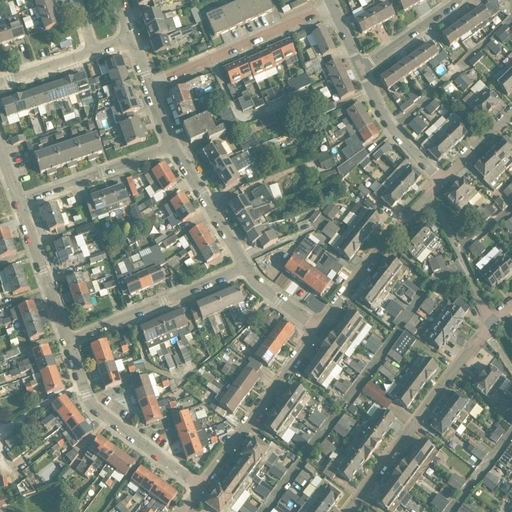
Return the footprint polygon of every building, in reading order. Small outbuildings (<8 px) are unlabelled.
[(32,0),(36,9),(50,3),(48,0),(32,0)] [(134,0),(138,8),(151,3),(154,9),(166,4),(163,0),(134,0)] [(246,0),(235,5),(244,25),(259,19),(250,0),(246,0)] [(267,0),(250,0),(259,19),(273,12),(267,0)] [(294,0),(296,3),(289,6),(292,11),(306,5),(304,0),(294,0)] [(363,0),(357,0),(359,3),(358,3),(361,9),(367,7),(363,0)] [(403,13),(414,7),(409,0),(395,0),(402,12),(403,13)] [(40,20),(54,15),(50,3),(36,9),(40,20)] [(376,10),(383,24),(394,18),(386,4),(376,10)] [(220,12),(229,32),(244,25),(235,5),(220,12)] [(376,10),(373,5),(363,11),(366,16),(365,16),(372,29),(383,24),(376,10)] [(472,16),(482,30),(492,24),(489,20),(498,13),(496,11),(487,5),(482,10),(482,9),(472,16)] [(6,23),(12,42),(24,39),(17,17),(11,19),(8,9),(2,11),(3,13),(3,14),(5,21),(6,23)] [(167,22),(173,20),(173,19),(176,18),(175,13),(161,18),(159,12),(141,18),(145,30),(163,23),(167,22)] [(214,38),(229,32),(220,12),(205,18),(214,38)] [(54,15),(40,20),(45,32),(59,26),(54,15)] [(361,35),(372,29),(365,16),(354,22),(361,35)] [(472,37),(482,30),(472,16),(462,23),(472,37)] [(12,42),(6,23),(0,24),(0,44),(1,46),(12,42)] [(163,23),(145,30),(150,41),(167,35),(163,23)] [(462,44),(472,37),(462,23),(452,30),(460,42),(462,44)] [(504,34),(508,30),(504,26),(494,36),(498,40),(504,34)] [(190,28),(160,42),(151,45),(155,56),(169,51),(172,53),(176,51),(179,47),(176,41),(192,34),(190,28)] [(312,50),(329,42),(324,30),(310,37),(307,30),(293,36),(296,43),(306,38),(312,50)] [(450,49),(460,42),(452,30),(441,37),(450,49)] [(508,38),(504,34),(498,40),(502,44),(508,38)] [(277,45),(285,62),(295,57),(288,41),(289,41),(289,40),(277,45)] [(321,64),(321,65),(322,64),(320,59),(322,58),(322,59),(334,53),(329,42),(312,50),(316,60),(311,63),(303,66),(305,72),(321,64)] [(491,43),(490,43),(486,47),(496,57),(500,53),(491,43)] [(275,69),(274,67),(285,62),(277,45),(266,50),(267,53),(274,70),(275,69)] [(420,52),(428,64),(428,63),(438,57),(430,45),(420,52)] [(418,71),(428,64),(420,52),(410,59),(418,71)] [(256,57),(264,74),(274,70),(267,53),(256,57)] [(483,58),(478,54),(468,64),(472,68),(483,58)] [(246,62),(253,79),(264,74),(256,57),(246,62)] [(108,76),(124,70),(121,60),(111,63),(110,58),(96,63),(98,69),(105,67),(108,76)] [(407,78),(418,71),(410,59),(399,66),(407,78)] [(253,79),(246,62),(244,60),(234,64),(241,81),(244,88),(255,83),(253,79)] [(329,79),(343,73),(338,62),(323,69),(321,65),(321,64),(305,72),(307,76),(314,73),(315,75),(322,72),(326,82),(330,80),(329,79)] [(231,86),(241,81),(234,64),(223,69),(231,86)] [(511,83),(511,65),(511,64),(502,73),(511,83)] [(398,84),(407,78),(399,66),(389,73),(397,85),(398,84)] [(111,86),(128,81),(124,70),(108,76),(104,78),(105,82),(110,81),(111,86)] [(335,91),(349,84),(343,73),(329,79),(330,80),(335,91)] [(401,89),(398,84),(397,85),(389,73),(379,80),(387,92),(391,89),(395,94),(401,89)] [(507,97),(511,92),(511,83),(502,73),(492,82),(507,97)] [(434,83),(427,74),(422,77),(429,86),(434,83)] [(292,81),(297,92),(310,86),(306,75),(292,81)] [(458,79),(468,89),(472,85),(462,75),(458,79)] [(81,102),(91,98),(90,96),(95,94),(91,81),(86,83),(83,76),(73,80),(81,102)] [(196,106),(195,104),(192,99),(193,99),(190,92),(210,83),(208,79),(184,88),(185,90),(169,95),(175,113),(196,106)] [(463,93),(468,89),(458,79),(453,83),(463,93)] [(63,83),(68,99),(74,97),(77,106),(82,104),(81,102),(73,80),(63,83)] [(115,97),(131,91),(128,81),(111,86),(107,88),(109,93),(105,95),(107,100),(115,97)] [(288,96),(297,92),(292,81),(287,83),(289,88),(286,90),(288,96)] [(72,109),(71,107),(68,99),(63,83),(52,87),(58,103),(57,103),(61,113),(72,109)] [(349,84),(335,91),(340,102),(354,95),(349,84)] [(58,103),(52,87),(46,89),(45,86),(41,87),(50,114),(50,113),(55,112),(52,105),(57,103),(58,103)] [(51,116),(50,113),(50,114),(41,87),(37,89),(38,92),(32,94),(39,114),(40,114),(38,110),(44,108),(47,115),(48,118),(51,116)] [(271,91),(276,101),(285,97),(283,91),(279,93),(277,88),(271,91)] [(475,97),(490,113),(500,104),(484,88),(475,97)] [(321,97),(328,93),(326,89),(319,92),(321,97)] [(115,108),(135,101),(131,91),(115,97),(117,101),(113,103),(115,108)] [(267,105),(276,101),(271,91),(266,93),(268,98),(264,100),(267,105)] [(251,102),(250,100),(249,100),(246,92),(241,95),(243,99),(238,101),(240,107),(251,102)] [(328,93),(321,97),(324,101),(331,98),(328,93)] [(409,102),(412,107),(413,106),(412,104),(418,100),(412,93),(407,97),(410,101),(409,102)] [(35,116),(39,114),(32,94),(21,97),(27,113),(34,111),(35,116)] [(396,103),(400,100),(396,95),(392,98),(396,103)] [(17,117),(27,113),(21,97),(11,101),(17,117)] [(250,100),(251,102),(253,108),(254,108),(255,110),(264,106),(262,101),(258,103),(256,97),(250,100)] [(480,122),(490,113),(475,97),(465,107),(480,122)] [(7,120),(17,117),(11,101),(1,104),(3,111),(0,111),(0,119),(2,126),(8,124),(7,120)] [(115,108),(110,109),(116,125),(134,119),(132,114),(138,112),(135,101),(115,108)] [(242,112),(253,108),(251,102),(240,107),(242,112)] [(403,114),(412,107),(409,102),(399,109),(403,114)] [(429,106),(435,112),(439,108),(433,102),(429,106)] [(196,106),(175,113),(180,128),(205,117),(201,109),(200,109),(197,103),(195,104),(196,106)] [(332,104),(320,109),(323,116),(335,110),(332,104)] [(335,135),(365,117),(359,106),(346,114),(349,119),(342,123),(343,124),(329,132),(331,137),(335,135)] [(430,116),(435,112),(429,106),(425,111),(430,116)] [(222,120),(232,115),(230,110),(219,114),(222,120)] [(275,114),(261,120),(265,129),(279,124),(275,114)] [(470,114),(466,118),(474,126),(478,123),(470,114)] [(224,126),(235,121),(232,115),(222,120),(224,126)] [(305,125),(310,119),(306,115),(301,121),(305,125)] [(450,130),(461,141),(469,133),(458,122),(460,121),(454,115),(445,123),(451,130),(450,130)] [(208,117),(205,118),(182,128),(190,145),(206,138),(208,143),(225,136),(222,129),(218,131),(214,121),(210,122),(208,117)] [(351,140),(371,127),(365,117),(335,135),(337,139),(347,134),(350,140),(351,140)] [(412,122),(422,132),(426,128),(417,118),(412,122)] [(138,121),(128,124),(119,127),(126,148),(145,142),(143,136),(146,135),(143,125),(139,126),(138,121)] [(235,121),(224,126),(226,131),(237,126),(235,121)] [(417,137),(422,132),(412,122),(408,127),(417,137)] [(453,148),(461,141),(450,130),(451,130),(445,123),(437,131),(453,148)] [(359,166),(360,165),(367,158),(361,148),(378,138),(371,127),(351,140),(350,140),(345,143),(348,148),(341,152),(348,163),(337,170),(341,183),(359,166)] [(445,156),(453,148),(437,131),(428,139),(434,145),(435,145),(445,156)] [(75,142),(81,161),(87,159),(88,163),(98,159),(96,156),(102,154),(96,135),(75,142)] [(13,147),(18,145),(25,143),(23,137),(11,141),(13,147)] [(437,163),(445,156),(435,145),(434,145),(428,139),(420,148),(425,154),(427,152),(437,163)] [(508,157),(511,161),(511,147),(505,140),(497,147),(507,158),(508,157)] [(239,144),(243,152),(249,150),(244,141),(239,144)] [(76,163),(81,161),(75,142),(54,149),(61,168),(66,167),(67,170),(77,166),(76,163)] [(61,168),(54,149),(33,156),(29,144),(26,146),(33,166),(36,164),(40,175),(46,173),(47,177),(56,173),(55,170),(61,168)] [(226,159),(227,159),(232,156),(225,144),(219,146),(217,144),(203,153),(212,168),(226,159)] [(378,152),(382,157),(391,149),(387,144),(378,152)] [(505,171),(511,164),(511,161),(508,157),(507,158),(497,147),(489,155),(505,171)] [(377,162),(382,157),(378,152),(372,157),(377,162)] [(243,163),(218,178),(225,190),(240,180),(237,176),(260,160),(257,155),(250,158),(243,163)] [(329,155),(321,159),(325,169),(327,171),(335,168),(329,155)] [(497,179),(505,171),(489,155),(481,162),(492,173),(491,173),(496,179),(497,179)] [(218,178),(243,163),(239,157),(230,164),(227,159),(226,159),(212,168),(218,178)] [(366,159),(360,165),(359,166),(363,170),(370,163),(366,159)] [(396,171),(413,187),(421,179),(410,169),(411,167),(405,162),(396,171)] [(502,184),(497,179),(496,179),(491,173),(492,173),(481,162),(473,170),(484,180),(482,182),(489,189),(493,193),(502,184)] [(254,169),(260,179),(270,173),(263,163),(254,169)] [(150,187),(170,176),(164,166),(144,177),(150,187)] [(406,195),(413,187),(396,171),(389,179),(406,195)] [(139,176),(131,179),(126,181),(132,197),(137,196),(132,182),(140,179),(139,176)] [(170,176),(150,187),(156,196),(162,192),(163,194),(176,186),(170,176)] [(398,203),(406,195),(389,179),(381,187),(387,193),(388,192),(398,203)] [(453,189),(468,204),(477,195),(463,180),(453,189)] [(251,212),(273,205),(273,204),(274,204),(269,190),(268,187),(266,186),(265,186),(264,186),(258,190),(257,190),(253,192),(254,193),(251,194),(255,202),(249,206),(244,198),(229,207),(236,220),(250,211),(251,212)] [(357,191),(366,198),(370,193),(361,186),(357,191)] [(391,210),(398,203),(388,192),(387,193),(381,187),(373,196),(379,202),(380,200),(391,210)] [(111,191),(118,211),(126,208),(128,207),(129,206),(122,188),(111,191)] [(459,213),(468,204),(453,189),(444,198),(459,213)] [(511,204),(511,195),(507,190),(502,194),(511,204)] [(108,214),(114,212),(118,211),(111,191),(101,195),(108,215),(108,214)] [(92,221),(108,215),(101,195),(90,199),(90,200),(85,202),(92,221)] [(139,215),(149,209),(156,204),(151,195),(145,198),(147,203),(137,209),(139,215)] [(175,215),(188,207),(182,197),(164,208),(169,218),(175,214),(175,215)] [(497,197),(493,202),(498,207),(503,202),(497,197)] [(327,218),(335,208),(330,204),(322,214),(327,218)] [(139,215),(137,209),(135,205),(130,208),(131,212),(130,213),(135,225),(136,229),(143,226),(139,215)] [(263,227),(268,225),(264,218),(277,210),(273,205),(251,212),(250,211),(236,220),(246,237),(263,227)] [(485,210),(491,217),(496,212),(490,205),(485,210)] [(45,222),(59,217),(55,206),(41,211),(45,222)] [(188,207),(175,215),(178,220),(174,222),(177,227),(194,217),(188,207)] [(476,212),(486,222),(490,218),(483,210),(480,207),(476,212)] [(335,208),(327,218),(331,222),(340,212),(335,208)] [(143,226),(146,232),(159,224),(149,209),(139,215),(143,226)] [(356,219),(373,233),(381,223),(364,209),(356,219)] [(480,227),(486,222),(476,212),(471,217),(480,227)] [(59,217),(45,222),(49,233),(63,228),(59,217)] [(365,243),(373,233),(356,219),(348,229),(365,243)] [(507,232),(511,228),(511,227),(508,222),(502,226),(507,232)] [(326,228),(335,235),(339,231),(329,223),(326,228)] [(94,224),(75,231),(78,238),(96,231),(94,224)] [(265,237),(272,233),(267,226),(268,225),(263,227),(246,237),(254,249),(257,247),(255,244),(265,237)] [(409,236),(426,251),(428,248),(435,240),(420,226),(416,231),(415,230),(409,236)] [(189,248),(207,237),(201,228),(183,238),(189,248)] [(331,241),(335,235),(326,228),(321,233),(331,241)] [(357,252),(365,243),(348,229),(340,239),(357,252)] [(0,246),(10,243),(6,231),(0,233),(0,246)] [(255,244),(257,247),(260,245),(263,251),(277,242),(272,233),(265,237),(255,244)] [(349,262),(357,252),(340,239),(335,235),(331,241),(327,245),(332,249),(349,262)] [(115,236),(99,242),(102,250),(118,244),(115,236)] [(164,236),(156,241),(159,245),(167,240),(164,236)] [(175,236),(162,244),(165,250),(176,244),(175,243),(178,241),(175,236)] [(416,262),(426,251),(409,236),(403,243),(405,244),(401,249),(408,255),(416,262)] [(200,255),(213,247),(207,237),(189,248),(189,249),(194,258),(200,255)] [(126,240),(129,247),(134,245),(131,238),(126,240)] [(78,250),(78,249),(74,239),(54,246),(58,257),(78,250)] [(311,254),(316,247),(305,239),(300,246),(305,250),(297,259),(294,257),(284,271),(293,278),(303,264),(306,260),(311,254)] [(472,247),(480,255),(485,251),(477,242),(472,247)] [(10,243),(0,246),(0,259),(14,255),(10,243)] [(160,253),(165,250),(162,244),(157,247),(160,253)] [(164,283),(158,269),(165,266),(160,253),(157,247),(150,250),(152,255),(141,260),(144,267),(152,287),(164,283)] [(213,247),(200,255),(206,265),(219,257),(213,247)] [(312,253),(318,257),(322,252),(317,247),(312,253)] [(476,259),(480,255),(472,247),(468,251),(476,259)] [(78,250),(58,257),(61,268),(83,260),(79,249),(78,249),(78,250)] [(126,256),(130,266),(133,264),(128,251),(124,253),(125,256),(126,256)] [(185,251),(179,254),(181,259),(187,255),(185,251)] [(104,253),(88,258),(90,265),(106,260),(104,253)] [(489,265),(503,280),(510,274),(508,273),(511,269),(511,267),(499,254),(490,262),(491,263),(489,265)] [(130,267),(131,267),(130,266),(126,256),(125,256),(120,258),(123,264),(127,274),(121,276),(115,279),(122,294),(127,292),(130,297),(141,292),(133,272),(130,267)] [(435,259),(439,271),(445,269),(440,257),(435,259)] [(311,292),(332,263),(328,259),(321,268),(317,265),(315,267),(312,271),(302,285),(311,292)] [(381,270),(398,283),(406,272),(389,259),(381,270)] [(433,274),(439,271),(435,259),(428,262),(433,274)] [(332,263),(311,292),(320,298),(330,285),(325,281),(331,273),(337,277),(342,270),(332,263)] [(302,285),(312,271),(303,264),(293,278),(302,285)] [(204,265),(195,271),(198,276),(207,271),(204,265)] [(497,286),(503,280),(489,265),(478,274),(491,289),(496,285),(497,286)] [(152,287),(144,267),(133,272),(141,292),(152,287)] [(7,285),(23,280),(19,268),(3,273),(7,285)] [(390,293),(391,292),(398,283),(381,270),(373,280),(390,293)] [(70,292),(91,284),(87,273),(66,281),(70,292)] [(23,280),(7,285),(12,297),(27,291),(23,280)] [(382,303),(390,293),(373,280),(365,290),(382,303)] [(106,291),(111,289),(115,288),(113,282),(103,286),(104,291),(105,292),(106,291)] [(408,291),(414,296),(418,291),(407,282),(403,287),(408,291)] [(73,302),(87,298),(87,297),(95,295),(95,294),(91,284),(70,292),(73,302)] [(226,293),(240,325),(244,323),(240,313),(245,311),(242,304),(243,304),(241,300),(239,294),(237,288),(226,293)] [(374,313),(382,303),(365,290),(358,300),(374,313)] [(414,296),(408,291),(405,296),(411,300),(414,296)] [(235,327),(240,325),(226,293),(216,297),(223,313),(228,311),(235,327)] [(218,315),(223,313),(216,297),(206,302),(219,333),(224,331),(222,326),(218,315)] [(87,298),(73,302),(77,313),(91,309),(87,298)] [(423,304),(432,311),(436,307),(427,299),(423,304)] [(439,316),(457,330),(462,323),(460,322),(464,317),(463,317),(469,310),(458,300),(452,308),(448,305),(439,316)] [(215,335),(219,333),(206,302),(195,306),(196,309),(190,312),(195,323),(201,320),(202,322),(208,319),(215,335)] [(388,306),(399,315),(403,310),(391,302),(388,306)] [(21,320),(36,315),(32,304),(17,309),(18,312),(11,315),(13,323),(21,320)] [(429,316),(432,311),(423,304),(419,309),(429,316)] [(395,320),(399,315),(388,306),(384,311),(395,320)] [(184,349),(186,348),(185,348),(188,347),(186,341),(185,341),(184,338),(190,335),(180,312),(170,317),(179,338),(181,342),(184,349)] [(274,332),(287,342),(294,333),(281,323),(278,326),(268,319),(271,316),(266,312),(259,321),(264,325),(264,324),(274,332)] [(342,324),(359,336),(366,326),(350,313),(342,324)] [(25,331),(39,326),(36,315),(21,320),(25,331)] [(456,330),(457,330),(439,316),(431,326),(449,340),(449,339),(456,330)] [(169,343),(179,338),(170,317),(159,321),(169,343)] [(163,345),(169,343),(159,321),(150,326),(158,347),(161,352),(163,357),(169,371),(175,369),(169,355),(168,356),(163,345)] [(351,347),(359,336),(342,324),(334,334),(334,333),(333,333),(351,347)] [(416,332),(407,325),(403,330),(413,337),(416,332)] [(39,326),(25,331),(29,342),(43,337),(39,326)] [(139,330),(148,351),(158,347),(150,326),(139,330)] [(444,347),(449,340),(431,326),(423,338),(427,341),(427,342),(438,351),(442,346),(444,347)] [(281,351),(287,342),(274,332),(267,341),(281,351)] [(281,351),(267,341),(265,344),(250,333),(246,339),(274,360),(281,351)] [(344,356),(351,347),(333,333),(326,344),(344,357),(344,356)] [(390,352),(401,361),(415,342),(404,333),(390,352)] [(121,349),(127,348),(127,347),(133,345),(130,335),(123,337),(125,343),(120,345),(121,349)] [(367,342),(378,351),(382,346),(370,338),(367,342)] [(267,369),(274,360),(246,339),(243,343),(257,353),(254,358),(252,356),(247,362),(259,371),(263,366),(267,369)] [(184,349),(181,342),(176,344),(177,346),(185,364),(191,362),(188,353),(186,348),(184,349)] [(375,356),(378,351),(367,342),(363,347),(375,356)] [(93,359),(109,353),(106,343),(90,348),(93,359)] [(319,354),(336,367),(344,357),(326,344),(318,354),(319,355),(319,354)] [(18,370),(51,358),(47,348),(32,353),(34,359),(28,361),(22,363),(22,364),(17,365),(16,363),(12,365),(13,367),(14,371),(18,370)] [(18,350),(5,355),(8,361),(20,356),(18,350)] [(398,365),(401,361),(390,352),(387,356),(398,365)] [(97,370),(113,364),(109,353),(93,359),(97,370)] [(311,365),(328,377),(336,367),(319,354),(319,355),(311,365)] [(412,367),(429,380),(437,370),(420,357),(412,367)] [(32,377),(55,369),(51,358),(18,370),(20,375),(25,373),(25,372),(30,371),(32,377)] [(101,380),(116,374),(124,371),(121,361),(113,364),(97,370),(101,380)] [(128,370),(143,365),(142,361),(127,366),(128,370)] [(356,366),(363,371),(367,366),(360,361),(357,366),(356,366)] [(356,366),(357,366),(352,362),(348,367),(359,376),(363,371),(356,366)] [(238,379),(252,389),(259,380),(245,370),(242,374),(232,367),(228,364),(224,369),(229,372),(228,372),(238,380),(238,379)] [(143,365),(128,370),(130,375),(135,373),(136,375),(145,372),(143,365)] [(321,387),(328,377),(311,365),(303,375),(320,388),(321,387)] [(421,390),(429,380),(412,367),(405,377),(421,390)] [(480,378),(498,391),(498,390),(505,381),(488,367),(480,378)] [(382,368),(381,368),(377,372),(385,378),(392,384),(396,379),(395,378),(382,368)] [(42,385),(58,379),(55,369),(32,377),(33,382),(29,384),(24,386),(26,391),(31,389),(42,385)] [(245,398),(232,388),(227,384),(223,389),(212,381),(213,380),(205,373),(201,378),(211,386),(239,407),(245,398)] [(116,374),(101,380),(104,391),(120,385),(116,374)] [(414,400),(421,390),(405,377),(397,387),(397,388),(414,400)] [(134,394),(151,388),(147,378),(130,384),(134,394)] [(490,401),(498,391),(480,378),(472,388),(485,398),(486,398),(490,401)] [(58,379),(42,385),(46,396),(62,391),(58,379)] [(245,398),(252,389),(238,379),(238,380),(232,388),(245,398)] [(168,383),(162,385),(163,389),(169,388),(171,393),(177,391),(174,381),(168,383)] [(341,386),(348,391),(351,386),(345,381),(342,386),(341,386)] [(341,386),(342,386),(337,382),(333,387),(344,396),(348,391),(341,386)] [(365,388),(381,400),(385,395),(369,383),(365,388)] [(220,405),(218,406),(227,413),(232,416),(239,407),(211,386),(208,390),(217,397),(214,401),(220,405)] [(285,397),(302,409),(310,399),(293,387),(285,397)] [(397,388),(397,387),(389,398),(406,410),(414,400),(397,388)] [(138,404),(154,398),(151,388),(134,394),(138,404)] [(377,405),(381,400),(365,388),(361,393),(377,405)] [(462,411),(469,416),(475,407),(469,402),(468,403),(456,394),(449,403),(461,412),(462,411)] [(295,420),(302,409),(285,397),(278,408),(295,420)] [(44,428),(71,407),(64,398),(51,408),(55,413),(41,424),(44,428)] [(169,405),(174,403),(173,399),(156,405),(154,398),(138,404),(141,414),(163,407),(164,407),(169,406),(169,405)] [(212,403),(208,408),(214,412),(223,418),(226,414),(218,407),(212,403)] [(468,417),(469,416),(462,411),(461,412),(449,403),(443,412),(461,425),(462,425),(468,417)] [(64,426),(78,416),(71,407),(44,428),(48,433),(55,427),(58,431),(64,426)] [(168,418),(164,407),(163,407),(141,414),(145,426),(168,418)] [(357,411),(351,407),(347,411),(354,416),(357,411)] [(288,430),(295,420),(278,408),(270,418),(288,430)] [(371,420),(387,433),(395,422),(379,410),(371,420)] [(175,430),(198,422),(197,422),(196,418),(194,411),(171,419),(175,430)] [(311,416),(322,425),(326,420),(315,411),(312,415),(311,416)] [(461,426),(461,425),(443,412),(436,420),(448,429),(448,430),(454,435),(456,433),(461,426)] [(65,440),(84,425),(78,416),(64,426),(68,431),(62,436),(65,440)] [(319,430),(322,425),(311,416),(307,421),(319,430)] [(280,441),(288,430),(270,418),(263,428),(280,441)] [(336,426),(348,435),(352,429),(341,421),(341,420),(336,426)] [(380,443),(387,433),(371,420),(363,430),(381,444),(381,443),(380,443)] [(447,444),(454,435),(448,430),(448,429),(436,420),(430,429),(442,438),(440,439),(447,444)] [(179,441),(202,432),(198,422),(175,430),(179,441)] [(228,422),(216,426),(218,434),(230,430),(228,422)] [(43,429),(39,424),(33,428),(37,433),(43,429)] [(84,425),(65,440),(72,449),(91,434),(84,425)] [(344,439),(348,435),(336,426),(333,431),(344,439)] [(381,444),(363,430),(356,440),(355,440),(373,454),(381,444)] [(499,440),(503,435),(497,430),(493,435),(499,440)] [(210,441),(215,439),(214,435),(204,438),(202,432),(179,441),(182,450),(198,445),(199,446),(210,442),(210,441)] [(300,440),(307,445),(310,440),(304,435),(301,439),(300,440)] [(496,444),(499,440),(493,435),(489,440),(496,444)] [(18,446),(19,447),(21,445),(14,436),(4,443),(11,452),(12,450),(18,446)] [(300,440),(301,439),(296,436),(292,441),(303,450),(307,445),(300,440)] [(94,464),(107,445),(98,438),(85,457),(94,464)] [(365,464),(373,454),(355,440),(347,451),(365,464)] [(247,450),(266,464),(277,449),(271,445),(267,450),(254,441),(247,450)] [(321,446),(332,455),(336,450),(324,441),(321,446)] [(62,442),(57,445),(57,446),(51,450),(54,454),(65,446),(62,442)] [(413,452),(430,465),(438,455),(421,442),(413,452)] [(107,465),(117,452),(107,445),(94,464),(90,469),(84,477),(88,480),(95,471),(96,472),(103,463),(107,465)] [(202,456),(199,446),(198,445),(182,450),(186,462),(202,456)] [(477,445),(476,446),(474,449),(485,458),(489,453),(477,445)] [(24,454),(19,447),(18,446),(12,450),(11,452),(7,456),(12,463),(24,454)] [(328,460),(332,455),(321,446),(317,451),(328,460)] [(482,463),(485,458),(474,449),(470,454),(482,463)] [(65,457),(71,464),(78,456),(74,450),(65,457)] [(242,460),(259,472),(266,464),(247,450),(240,459),(242,460)] [(365,464),(347,451),(340,460),(340,461),(356,473),(364,464),(365,464)] [(116,472),(126,458),(117,452),(107,465),(102,472),(106,476),(103,480),(101,483),(98,487),(102,490),(105,485),(106,486),(109,481),(108,481),(115,472),(116,472)] [(422,475),(430,465),(413,452),(406,462),(405,463),(422,475)] [(126,458),(116,472),(125,479),(135,465),(126,458)] [(340,461),(340,460),(337,458),(334,462),(333,463),(331,462),(326,469),(335,476),(337,475),(349,484),(356,473),(340,461)] [(256,477),(259,472),(242,460),(235,470),(252,482),(256,477)] [(405,463),(406,462),(405,461),(397,472),(414,485),(422,475),(405,463)] [(84,477),(90,469),(82,463),(75,471),(84,477)] [(272,468),(283,477),(287,472),(276,464),(272,468)] [(308,465),(305,469),(313,475),(317,470),(308,465)] [(280,482),(283,477),(272,468),(268,473),(280,482)] [(139,489),(149,476),(140,469),(130,483),(139,489)] [(69,470),(62,478),(66,482),(74,473),(69,470)] [(251,484),(252,482),(235,470),(227,480),(245,492),(251,484)] [(407,495),(414,485),(397,472),(389,483),(390,483),(407,496),(407,495)] [(304,482),(306,484),(310,479),(302,473),(298,477),(304,482)] [(484,479),(496,488),(499,483),(488,474),(484,479)] [(450,480),(462,489),(465,484),(454,475),(450,480)] [(149,496),(158,482),(149,476),(139,489),(136,494),(145,500),(148,495),(149,496)] [(301,487),(304,482),(298,477),(294,482),(301,487)] [(492,493),(496,488),(484,479),(481,484),(492,493)] [(25,480),(16,487),(21,498),(35,493),(25,480)] [(237,503),(245,492),(227,480),(220,490),(219,490),(237,503)] [(458,494),(462,489),(450,480),(447,485),(458,494)] [(150,511),(167,489),(158,482),(149,496),(153,499),(143,511),(150,511)] [(258,487),(269,496),(273,491),(261,482),(258,487)] [(321,497),(333,506),(340,497),(328,488),(329,487),(322,482),(316,490),(315,491),(322,496),(321,497)] [(412,499),(407,495),(407,496),(390,483),(389,483),(382,493),(399,506),(400,505),(405,509),(412,499)] [(323,511),(328,511),(333,506),(321,497),(322,496),(315,491),(309,486),(302,495),(308,500),(323,511)] [(266,501),(269,496),(258,487),(254,492),(266,501)] [(211,497),(230,511),(237,503),(219,490),(220,490),(218,488),(211,497)] [(167,489),(150,511),(156,511),(157,510),(160,511),(163,511),(166,509),(176,496),(167,489)] [(290,501),(295,505),(299,500),(287,492),(284,496),(290,501)] [(388,511),(394,511),(399,506),(382,493),(374,503),(384,511),(386,510),(388,511)] [(434,500),(445,509),(449,504),(437,495),(437,496),(434,500)] [(0,507),(11,504),(8,496),(0,498),(0,507)] [(280,501),(286,506),(290,501),(284,496),(280,501)] [(231,511),(230,511),(211,497),(205,506),(212,511),(231,511)] [(323,511),(308,500),(301,509),(301,510),(304,511),(323,511)] [(437,511),(442,511),(445,509),(434,500),(429,506),(437,511)] [(242,508),(248,511),(257,511),(246,503),(242,508)]
